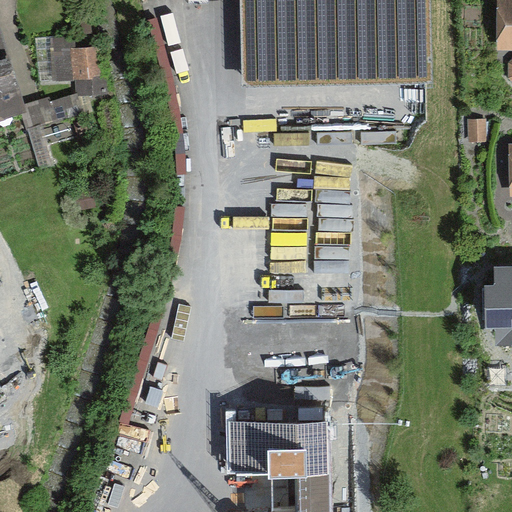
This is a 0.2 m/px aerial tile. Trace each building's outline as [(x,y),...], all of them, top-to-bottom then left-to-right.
[(425,0),(243,0),(247,85),(429,79),(425,0)] [(104,74),(100,74),(98,46),(72,47),(72,50),(57,51),(59,79),(85,77),(86,93),(106,92),(104,74)] [(0,109),(14,105),(0,58),(0,109)] [(34,127),(48,123),(47,121),(78,111),(74,100),(44,109),(42,103),(29,106),(34,127)] [(487,124),(466,125),(466,150),(487,149),(487,124)] [(259,143),(250,131),(220,153),(235,173),(285,136),(279,128),(259,143)] [(511,270),(503,271),(503,288),(491,288),(491,316),(502,316),(502,333),(511,333),(511,270)] [(325,511),(325,468),(246,469),(246,511),(325,511)]
